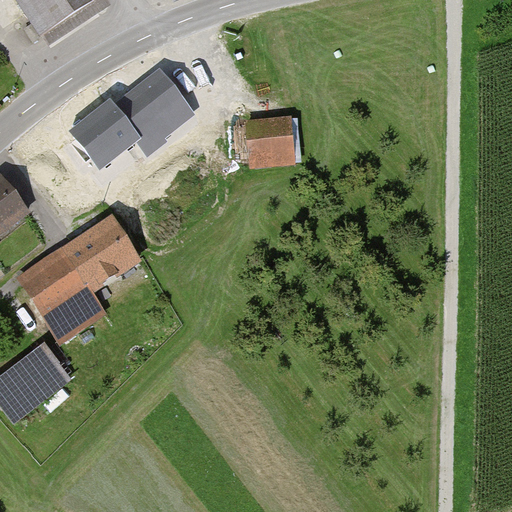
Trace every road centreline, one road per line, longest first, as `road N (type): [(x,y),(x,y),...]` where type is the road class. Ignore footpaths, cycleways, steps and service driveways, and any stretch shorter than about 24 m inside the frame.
road 1 (track): [(454,0),(446,511)]
road 2 (tertiary): [(251,0),(196,13),(100,56),(0,135)]
